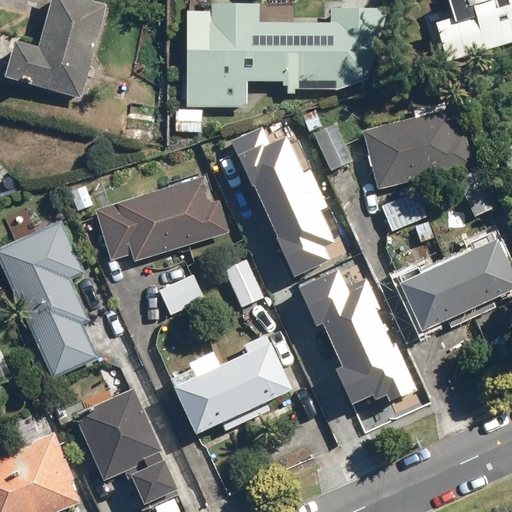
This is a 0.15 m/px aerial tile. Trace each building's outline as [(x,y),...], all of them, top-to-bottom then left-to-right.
[(79,100),(102,11),(58,0),(47,0),(34,53),(10,47),(1,80),(79,100)] [(444,13),(427,19),(443,68),(511,45),(511,0),(444,0),(440,1),(444,13)] [(384,28),(384,13),(329,12),(329,27),(256,27),(256,9),(208,9),(208,16),(182,16),(182,111),(243,111),(243,87),(280,87),(280,90),(285,90),(285,98),(292,98),(292,93),(296,93),(296,85),(333,85),(333,93),(365,84),(384,28)] [(409,124),(361,135),(375,193),(470,170),(462,137),(456,139),(448,105),(407,115),(409,124)] [(351,161),(334,125),(311,137),(328,172),(351,161)] [(254,187),(265,210),(319,186),(299,141),(290,145),(287,139),(270,146),(262,128),(231,142),(252,188),(254,187)] [(201,181),(94,214),(109,264),(129,258),(132,266),(227,237),(216,203),(209,205),(201,181)] [(276,240),(294,279),(331,262),(324,249),(335,244),(321,213),(329,209),(319,186),(265,210),(279,239),(276,240)] [(0,252),(0,266),(51,381),(96,361),(81,328),(88,325),(69,283),(83,277),(60,226),(0,252)] [(397,290),(394,292),(416,338),(511,293),(487,239),(467,248),(471,257),(418,281),(414,271),(393,281),(397,290)] [(245,262),(225,270),(239,309),(259,301),(245,262)] [(380,309),(367,279),(346,288),(338,271),(299,288),(316,328),(324,325),(334,349),(383,327),(376,311),(380,309)] [(188,277),(152,295),(164,320),(200,302),(188,277)] [(389,403),(417,391),(396,344),(391,346),(383,327),(334,349),(343,368),(336,371),(352,407),(373,398),(375,402),(387,397),(389,403)] [(171,394),(169,395),(191,442),(286,399),(284,394),(288,392),(263,338),(239,349),(244,360),(219,372),(212,356),(187,367),(190,373),(167,384),(171,394)] [(70,420),(100,485),(122,475),(139,511),(178,493),(131,392),(70,420)] [(0,511),(66,511),(80,507),(52,438),(0,458),(0,511)]
